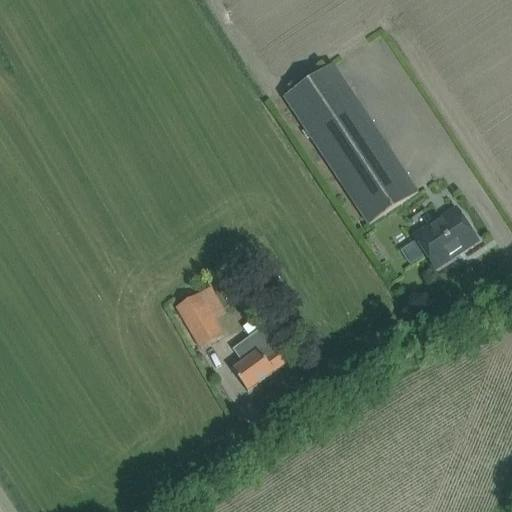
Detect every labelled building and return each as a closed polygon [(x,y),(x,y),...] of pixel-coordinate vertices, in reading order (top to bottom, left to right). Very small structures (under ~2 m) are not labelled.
[(391,15),(418,31),(511,178),(511,0),(225,0),(280,85),(391,15)] [(333,66),(284,98),(369,227),(418,195),(333,66)] [(414,238),(436,271),(478,243),(456,210),(414,238)] [(199,296),(176,309),(201,350),(223,337),(199,296)] [(259,352),(232,372),(248,393),(274,374),(274,373),(287,364),(277,350),(264,360),(259,352)]
